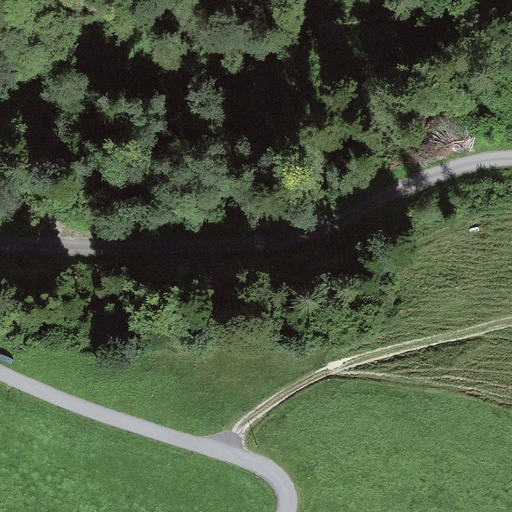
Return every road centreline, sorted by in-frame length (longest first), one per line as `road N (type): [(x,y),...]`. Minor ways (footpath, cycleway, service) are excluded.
road 1 (track): [(0,243),(269,243),(323,230),(464,163),(511,157)]
road 2 (track): [(0,371),(80,406),(254,461),(284,485),(286,511)]
road 3 (track): [(226,452),(245,422),(333,367),(511,321)]
